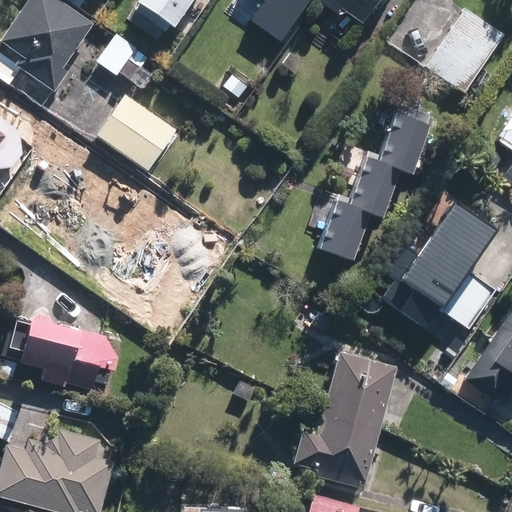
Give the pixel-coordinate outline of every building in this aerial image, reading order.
[(17,69),(49,91),(64,70),(59,66),(89,23),(56,0),(23,0),(0,32),(0,45),(16,56),(12,62),(0,53),(0,80),(6,85),(17,69)] [(187,0),(132,0),(126,10),(163,35),(187,0)] [(263,0),(267,3),(254,21),(286,44),(317,0),(263,0)] [(321,0),(339,13),(342,8),(364,24),(381,0),(321,0)] [(459,94),(500,35),(460,8),(421,67),(459,94)] [(144,59),(110,35),(91,62),(112,76),(113,74),(134,88),(146,72),(138,66),(144,59)] [(292,75),(301,62),(287,51),(278,65),(292,75)] [(220,90),(234,99),(244,86),(229,76),(220,90)] [(144,172),(172,130),(120,93),(91,136),(144,172)] [(511,108),(493,136),(511,149),(511,108)] [(329,200),(311,249),(347,261),(363,214),(376,218),(393,170),(405,174),(422,125),(389,114),(372,161),(359,157),(342,205),(329,200)] [(0,168),(7,168),(17,154),(15,132),(0,121),(0,168)] [(41,177),(53,160),(75,175),(87,157),(96,143),(74,128),(68,138),(50,126),(38,143),(23,165),(41,177)] [(488,241),(447,212),(380,308),(418,335),(429,319),(432,321),(435,317),(462,336),(490,297),(462,278),(488,241)] [(134,313),(151,287),(135,276),(118,302),(134,313)] [(511,301),(457,380),(490,403),(495,395),(502,401),(511,385),(511,301)] [(48,324),(44,317),(34,314),(27,319),(24,318),(23,320),(6,316),(0,337),(0,357),(13,361),(13,363),(14,364),(39,370),(36,383),(60,388),(61,384),(87,390),(93,367),(110,371),(114,356),(100,337),(48,324)] [(378,427),(378,423),(394,364),(334,347),(318,410),(317,411),(318,411),(321,411),(377,426),(378,427)] [(0,373),(9,376),(11,365),(13,362),(0,358),(0,373)] [(457,378),(446,371),(439,382),(450,389),(457,378)] [(0,436),(5,439),(15,408),(0,400),(0,436)] [(362,481),(377,427),(377,426),(376,426),(321,412),(317,411),(316,414),(312,428),(297,424),(288,461),(313,468),(311,474),(354,486),(356,479),(362,481)] [(55,434),(41,441),(25,437),(23,448),(3,443),(0,454),(0,495),(69,511),(76,511),(77,508),(91,511),(96,511),(110,459),(92,455),(97,438),(57,428),(55,434)] [(235,511),(236,511),(181,510),(181,504),(170,504),(171,494),(149,493),(149,511),(235,511)] [(356,511),(358,508),(338,503),(310,496),(306,511),(356,511)]
